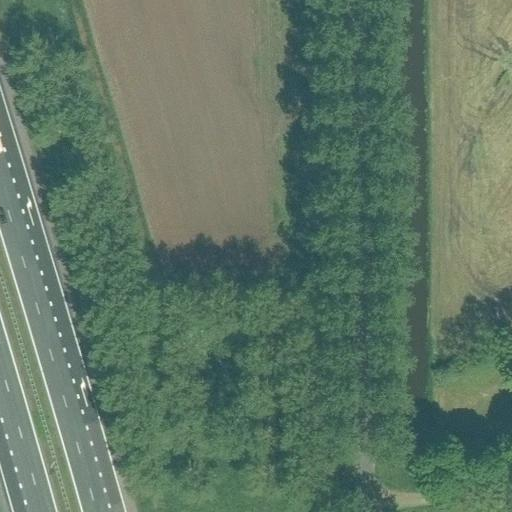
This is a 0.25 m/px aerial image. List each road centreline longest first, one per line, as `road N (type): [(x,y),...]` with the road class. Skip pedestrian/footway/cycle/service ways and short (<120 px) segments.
road 1 (unclassified): [(363,511),(355,0)]
road 2 (motorway): [(97,511),(0,181)]
road 3 (motorway): [(0,359),(43,511)]
